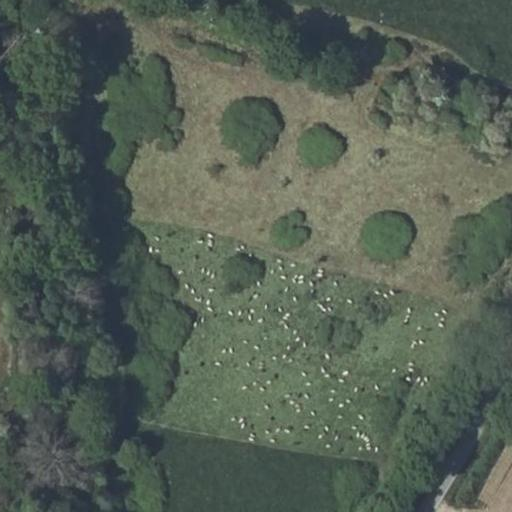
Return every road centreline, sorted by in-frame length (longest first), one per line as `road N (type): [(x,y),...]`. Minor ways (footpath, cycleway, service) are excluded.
road 1 (track): [(75,511),(0,115)]
road 2 (unclassified): [(419,511),(511,359)]
